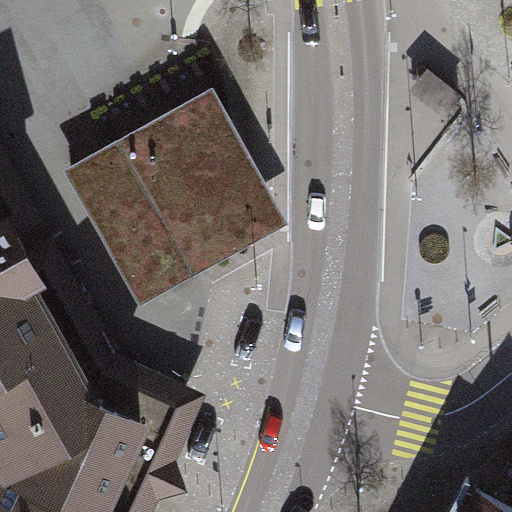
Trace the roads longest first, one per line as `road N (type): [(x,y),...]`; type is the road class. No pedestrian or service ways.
road 1 (secondary): [(335,0),(345,98),(338,224),(307,400)]
road 2 (tertiary): [(511,374),(455,413),(424,419),(347,413),(307,400)]
